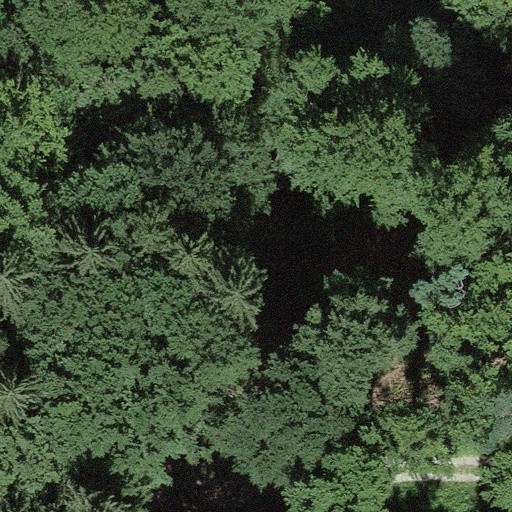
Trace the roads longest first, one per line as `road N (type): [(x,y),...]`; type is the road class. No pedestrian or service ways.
road 1 (track): [(164,500),(236,474),(309,465),(511,465)]
road 2 (track): [(171,511),(164,500),(108,478),(0,453)]
